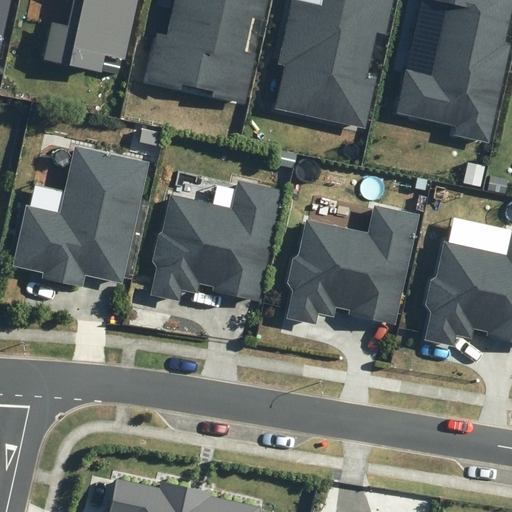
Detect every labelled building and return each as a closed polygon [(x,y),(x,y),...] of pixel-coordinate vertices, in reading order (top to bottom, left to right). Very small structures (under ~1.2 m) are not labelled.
[(0,0),(0,52),(11,0),(0,0)] [(43,61),(103,74),(107,56),(125,60),(138,0),(75,0),(70,27),(52,23),(43,61)] [(214,94),(244,101),(255,54),(245,51),(252,18),(264,21),(268,0),(173,0),(166,34),(156,32),(146,80),(179,87),(180,81),(215,89),(214,94)] [(323,0),(322,6),(296,0),(294,0),(281,60),(289,62),(278,107),(364,126),(375,80),(368,78),(378,33),(387,35),(394,0),(323,0)] [(511,0),(433,0),(447,3),(431,75),(407,69),(397,113),(455,126),(453,136),(490,144),(511,45),(511,43),(505,42),(511,9),(511,0)] [(55,211),(22,204),(8,268),(38,275),(37,281),(80,291),(83,278),(119,286),(147,163),(70,145),(55,211)] [(255,303),(278,192),(233,183),(227,210),(167,197),(159,232),(155,236),(149,263),(153,269),(147,297),(177,303),(179,292),(193,295),(195,285),(209,288),(208,293),(255,303)] [(390,326),(414,217),(369,208),(363,235),(356,233),(301,222),(293,257),(288,260),(283,285),(288,294),(282,321),(312,327),(314,316),(329,319),(331,310),(344,313),(343,317),(390,326)] [(511,344),(511,230),(507,230),(501,257),(438,243),(431,279),(426,282),(420,306),(426,316),(420,343),(449,349),(452,338),(467,341),(469,332),(482,335),(481,338),(511,344)] [(259,511),(260,507),(211,496),(212,492),(162,481),(160,488),(117,478),(109,511),(259,511)]
